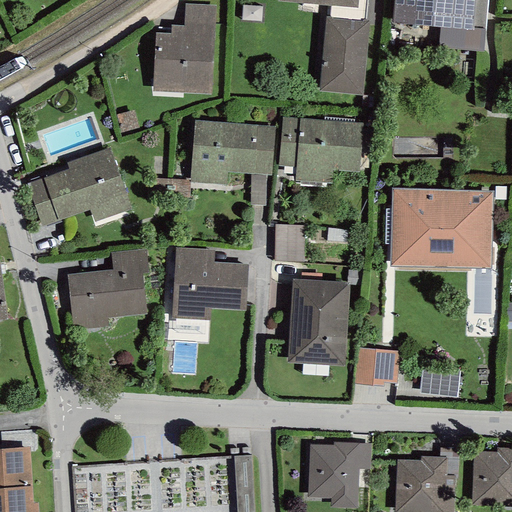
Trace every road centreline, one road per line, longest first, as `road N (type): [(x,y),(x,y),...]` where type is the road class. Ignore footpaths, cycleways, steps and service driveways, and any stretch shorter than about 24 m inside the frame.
road 1 (residential): [(511,427),(254,415),(68,420)]
road 2 (residential): [(68,420),(0,141)]
